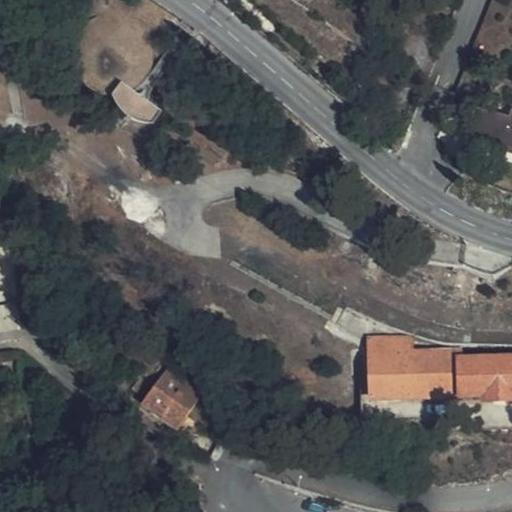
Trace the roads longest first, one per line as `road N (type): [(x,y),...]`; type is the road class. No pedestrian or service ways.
road 1 (tertiary): [(400,183),(182,0)]
road 2 (residential): [(400,183),(466,0)]
road 3 (tertiary): [(511,242),(437,210),(400,183)]
